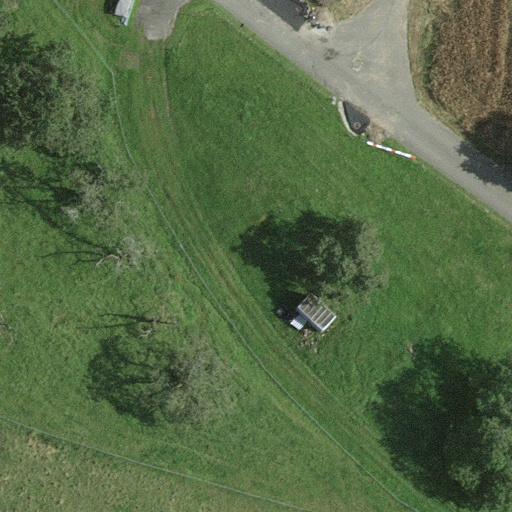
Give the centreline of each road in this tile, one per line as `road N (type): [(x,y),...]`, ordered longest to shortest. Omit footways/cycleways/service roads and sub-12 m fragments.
road 1 (residential): [(511,202),(358,85)]
road 2 (residential): [(358,85),(240,0)]
